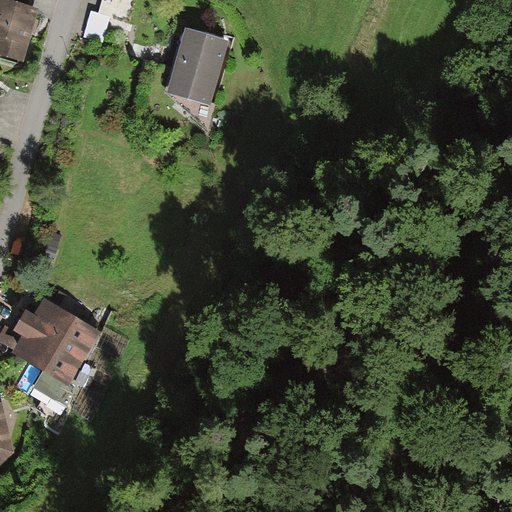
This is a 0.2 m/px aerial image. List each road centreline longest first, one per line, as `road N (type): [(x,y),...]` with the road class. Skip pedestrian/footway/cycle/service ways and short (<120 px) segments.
road 1 (track): [(511,202),(180,511)]
road 2 (residential): [(71,0),(0,226)]
